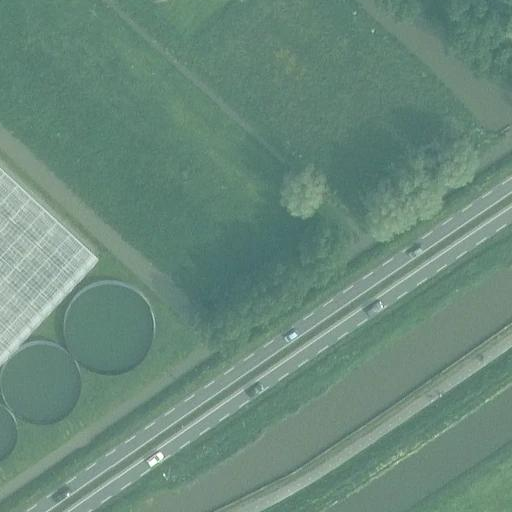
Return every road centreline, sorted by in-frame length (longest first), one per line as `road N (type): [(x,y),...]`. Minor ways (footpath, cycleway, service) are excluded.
road 1 (primary): [(511,187),(40,511)]
road 2 (primary): [(81,511),(511,216)]
